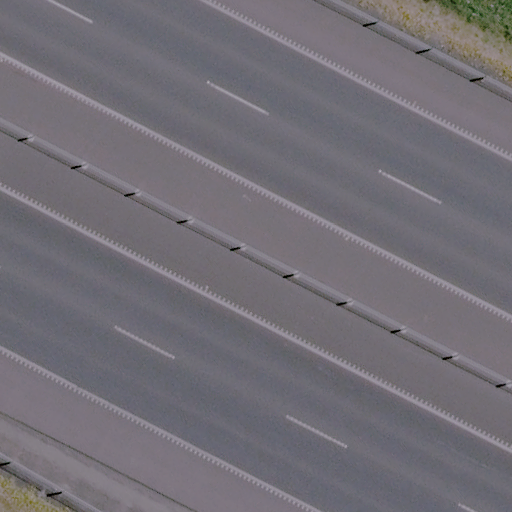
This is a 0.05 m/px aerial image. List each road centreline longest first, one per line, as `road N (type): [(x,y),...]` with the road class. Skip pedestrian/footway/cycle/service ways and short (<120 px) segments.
road 1 (motorway): [(511,500),(0,239)]
road 2 (motorway): [(78,0),(511,221)]
